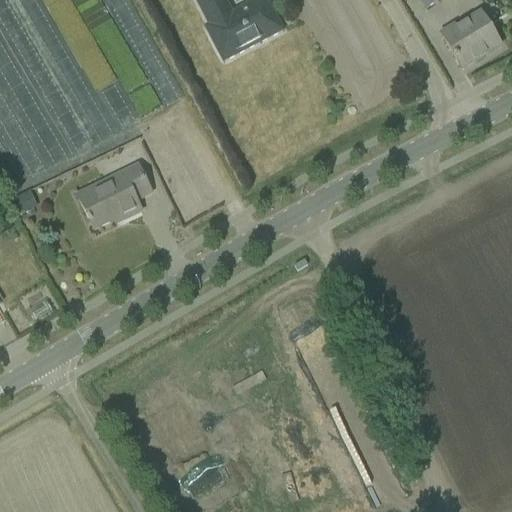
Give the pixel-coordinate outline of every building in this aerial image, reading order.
[(265,0),(260,0),(232,15),(226,5),(223,0),(193,0),(208,28),(204,30),(223,65),(283,34),(265,0)] [(417,0),(425,12),(442,1),(443,0),(417,0)] [(442,41),(462,72),(500,49),(480,17),(442,41)] [(78,199),(86,215),(88,221),(90,226),(90,225),(94,233),(123,219),(124,222),(140,215),(135,204),(150,197),(141,179),(137,170),(122,177),(122,178),(78,199)] [(26,197),(11,204),(17,218),(33,211),(26,197)] [(273,354),(247,366),(275,426),(301,413),(273,354)] [(264,457),(228,400),(200,418),(235,475),(264,457)] [(220,511),(215,502),(195,511),(220,511)]
